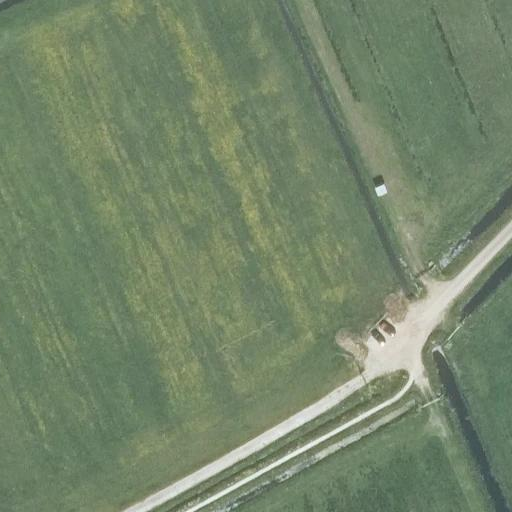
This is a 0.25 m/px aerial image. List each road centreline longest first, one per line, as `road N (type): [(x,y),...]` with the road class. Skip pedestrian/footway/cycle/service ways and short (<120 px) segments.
road 1 (track): [(130,511),(278,431),(406,347)]
road 2 (unclassified): [(406,347),(511,230)]
